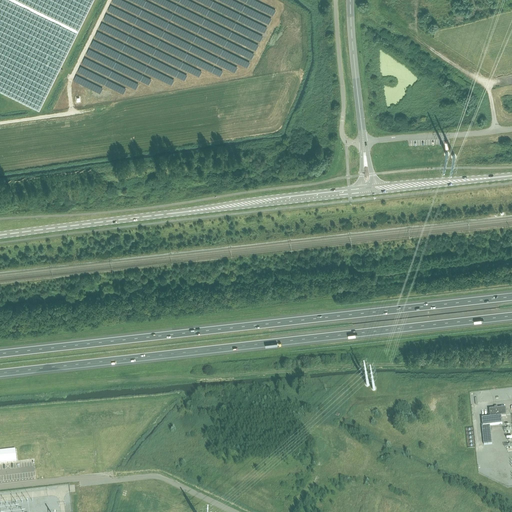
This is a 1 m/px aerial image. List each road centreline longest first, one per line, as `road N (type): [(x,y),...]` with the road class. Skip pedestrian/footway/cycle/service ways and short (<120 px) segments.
road 1 (motorway): [(0,374),(511,316)]
road 2 (motorway): [(511,297),(0,355)]
road 3 (primary): [(0,235),(367,189)]
road 4 (unclassified): [(363,141),(341,136),(335,0)]
road 5 (unclassified): [(363,141),(511,127)]
road 6 (primary): [(367,189),(511,175)]
road 7 (trunk): [(363,141),(350,0)]
